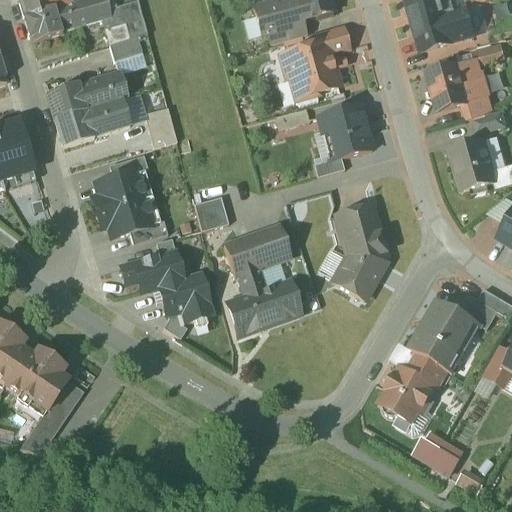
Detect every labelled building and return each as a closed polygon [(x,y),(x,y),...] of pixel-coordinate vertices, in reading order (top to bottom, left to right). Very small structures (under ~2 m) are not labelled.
[(17,0),(24,21),(54,12),(51,3),(59,0),(17,0)] [(54,12),(24,21),(32,46),(61,38),(61,36),(111,21),(104,0),(94,0),(71,7),(54,12)] [(69,0),(59,0),(51,3),(54,12),(71,7),(69,0)] [(329,0),(294,0),(296,7),(301,25),(302,25),(318,20),(319,24),(332,21),(331,17),(334,16),(329,0)] [(439,0),(404,0),(420,55),(473,40),(472,38),(475,33),(471,18),(466,15),(465,13),(445,18),(439,0)] [(296,7),(276,13),(275,7),(253,13),(261,40),(269,38),(302,29),(301,25),(296,7)] [(302,29),(269,38),(272,50),(307,40),(302,25),(301,25),(302,29)] [(125,27),(104,34),(109,51),(130,44),(125,27)] [(342,30),(311,39),(314,51),(325,47),(329,59),(348,53),(342,30)] [(130,44),(109,51),(114,67),(142,58),(137,42),(130,44)] [(314,51),(284,59),(282,61),(282,62),(282,63),(282,64),(286,78),(286,80),(287,80),(288,81),(290,81),(291,81),(295,95),(313,90),(315,98),(338,92),(329,59),(325,47),(314,51)] [(501,50),(478,56),(481,68),(488,66),(490,72),(495,74),(496,74),(499,69),(497,64),(504,62),(501,50)] [(477,65),(458,70),(457,68),(426,77),(437,116),(461,109),(468,107),(468,106),(487,100),(485,93),(487,93),(483,78),(481,79),(477,65)] [(93,85),(78,89),(54,96),(58,108),(50,110),(55,125),(122,105),(127,103),(120,79),(94,87),(93,85)] [(487,100),(468,106),(468,107),(461,109),(466,125),(483,121),(491,116),(487,100)] [(122,105),(55,125),(63,152),(94,142),(94,141),(130,131),(122,105)] [(360,111),(318,122),(329,165),(330,167),(341,164),(372,155),(360,111)] [(168,113),(144,119),(153,153),(177,147),(168,113)] [(306,113),(275,122),(279,136),(310,127),(306,113)] [(501,117),(474,125),(478,138),(505,130),(501,117)] [(0,184),(32,175),(18,127),(0,132),(0,184)] [(484,144),(449,154),(455,176),(454,177),(460,196),(461,195),(461,197),(494,188),(496,194),(511,188),(511,169),(493,175),(484,144)] [(144,160),(109,171),(113,184),(137,176),(137,178),(148,174),(144,160)] [(341,164),(330,167),(329,165),(314,170),(317,182),(344,175),(341,164)] [(113,184),(95,189),(99,201),(92,203),(97,218),(145,203),(137,178),(137,176),(113,184)] [(221,202),(194,210),(201,237),(228,229),(221,202)] [(145,203),(97,218),(102,233),(108,231),(112,243),(130,237),(153,230),(153,229),(145,203)] [(371,211),(336,221),(341,220),(347,243),(377,234),(371,211)] [(511,217),(498,241),(511,249),(511,217)] [(153,230),(130,237),(133,250),(168,240),(163,226),(153,229),(153,230)] [(280,231),(224,251),(235,282),(258,274),(292,262),(280,231)] [(377,234),(347,243),(349,249),(344,250),(347,261),(333,287),(364,305),(386,266),(377,234)] [(160,261),(175,257),(172,244),(156,248),(160,261)] [(158,292),(183,285),(175,257),(160,261),(121,272),(126,290),(138,286),(141,297),(158,292)] [(265,295),(258,274),(238,281),(245,303),(227,309),(238,341),(299,319),(289,287),(265,295)] [(201,280),(183,285),(158,292),(166,320),(168,320),(177,317),(183,315),(186,327),(212,320),(201,280)] [(511,320),(511,309),(484,293),(478,304),(498,315),(498,316),(510,324),(511,320)] [(478,304),(469,298),(461,313),(462,313),(462,312),(489,328),(486,333),(487,334),(498,316),(498,315),(478,304)] [(481,330),(438,305),(437,307),(438,308),(429,323),(428,322),(419,337),(420,337),(412,352),(411,352),(410,354),(416,358),(447,376),(453,379),(454,377),(452,376),(465,354),(460,351),(473,328),(480,332),(481,330)] [(177,317),(168,320),(169,324),(163,333),(180,344),(187,333),(180,329),(177,317)] [(0,329),(0,385),(5,389),(4,391),(27,358),(19,353),(24,346),(0,329)] [(511,357),(500,350),(483,380),(498,389),(507,373),(505,372),(511,360),(511,357)] [(64,373),(38,355),(33,362),(27,358),(4,391),(19,402),(21,400),(46,417),(67,386),(59,380),(64,373)] [(447,376),(416,358),(406,375),(435,392),(434,393),(436,394),(447,376)] [(406,375),(401,372),(397,379),(395,378),(395,379),(396,380),(389,394),(387,393),(386,394),(388,395),(380,408),(383,410),(383,411),(383,414),(384,417),(386,419),(388,420),(389,421),(393,422),(397,421),(399,420),(413,428),(434,393),(435,392),(406,375)] [(46,417),(34,435),(50,446),(84,397),(67,386),(46,417)] [(50,446),(34,435),(33,434),(19,454),(19,455),(53,459),(58,452),(50,446)] [(427,435),(416,462),(455,479),(467,451),(427,435)] [(470,471),(458,486),(476,499),(487,484),(470,471)]
